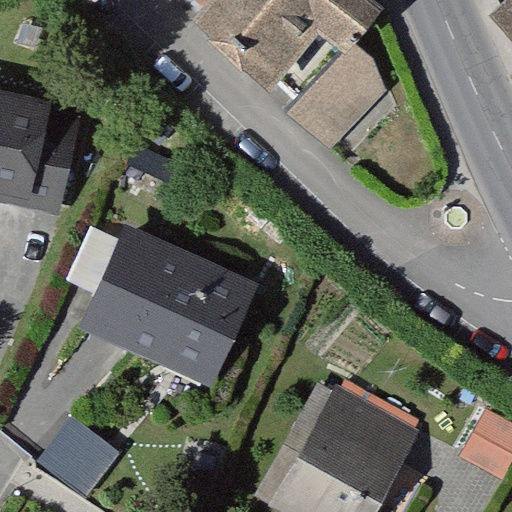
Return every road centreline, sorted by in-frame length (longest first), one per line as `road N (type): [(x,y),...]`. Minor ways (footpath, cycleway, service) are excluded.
road 1 (residential): [(141,0),(386,232),(469,293),(511,302)]
road 2 (secondary): [(511,168),(438,0)]
